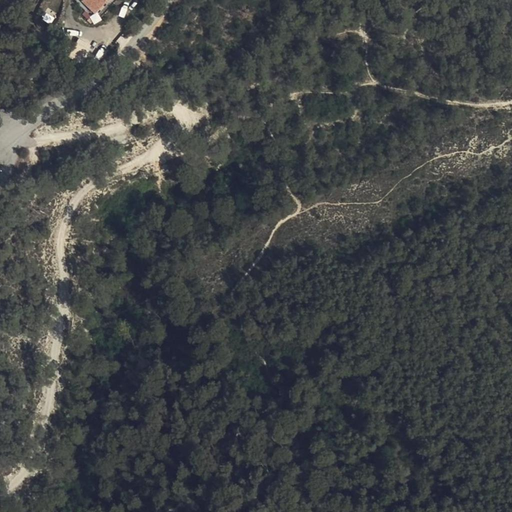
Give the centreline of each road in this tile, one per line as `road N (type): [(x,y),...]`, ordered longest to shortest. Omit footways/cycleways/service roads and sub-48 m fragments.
road 1 (track): [(16,132),(57,139),(166,109),(183,117),(131,168),(86,188),(58,237),(62,311),(49,389),(27,475),(0,495)]
road 2 (unclassified): [(162,0),(109,63),(2,145)]
